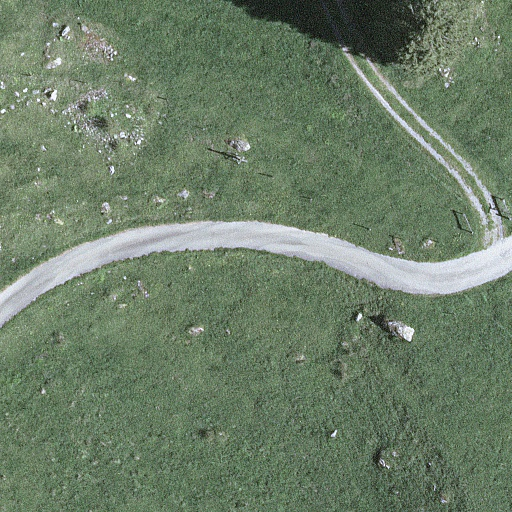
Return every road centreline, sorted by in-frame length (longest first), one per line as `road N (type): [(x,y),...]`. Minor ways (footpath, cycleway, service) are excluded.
road 1 (residential): [(511,252),(481,270),(432,277),(272,237),(177,236),(85,257),(0,308)]
road 2 (track): [(328,0),(352,57),(471,189),(487,214),(498,260)]
